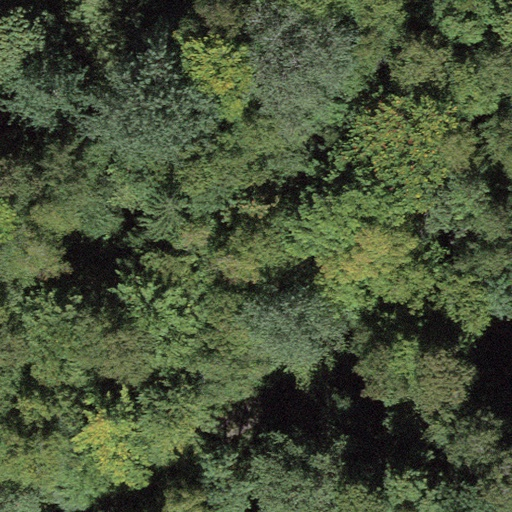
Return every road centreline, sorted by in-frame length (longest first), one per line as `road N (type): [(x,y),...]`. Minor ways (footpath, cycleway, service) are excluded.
road 1 (track): [(511,223),(0,471)]
road 2 (track): [(511,222),(95,147),(0,86)]
